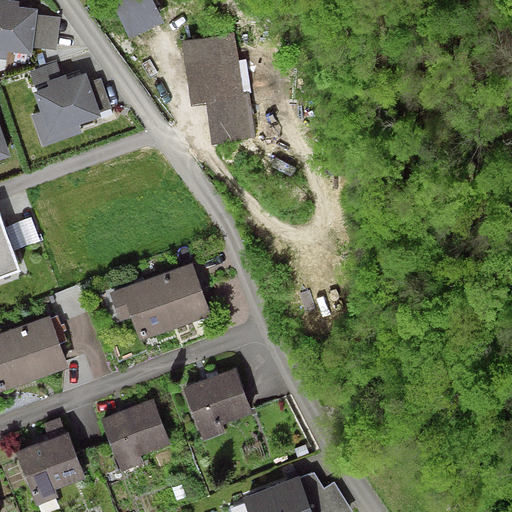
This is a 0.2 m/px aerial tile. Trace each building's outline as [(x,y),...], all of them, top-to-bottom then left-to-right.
[(164,24),(151,0),(122,0),(114,4),(133,40),(164,24)] [(34,12),(0,7),(0,48),(29,52),(34,12)] [(245,93),(242,94),(234,34),(181,42),(191,107),(205,105),(213,143),(254,135),(245,93)] [(97,116),(83,78),(37,96),(52,133),(97,116)] [(0,215),(0,279),(21,271),(0,215)] [(207,314),(190,268),(124,292),(141,338),(207,314)] [(0,389),(64,367),(47,321),(0,337),(0,389)] [(246,404),(231,364),(182,382),(201,432),(218,426),(215,416),(246,404)] [(163,436),(148,396),(102,413),(121,463),(136,457),(133,447),(163,436)] [(78,468),(61,428),(16,446),(36,494),(51,488),(48,481),(78,468)] [(309,511),(295,472),(243,491),(251,511),(309,511)]
